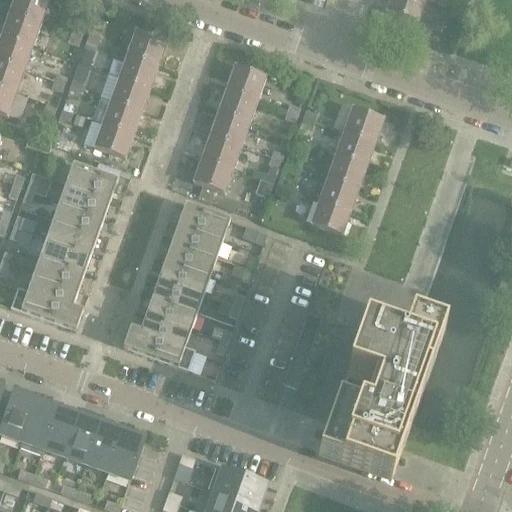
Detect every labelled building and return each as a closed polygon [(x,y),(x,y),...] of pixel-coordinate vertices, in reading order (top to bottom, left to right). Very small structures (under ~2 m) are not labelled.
[(38,0),(15,0),(10,17),(41,28),(49,4),(38,0)] [(418,27),(427,3),(418,0),(392,0),(387,16),(418,27)] [(442,0),(440,0),(438,7),(449,11),(451,3),(442,0)] [(10,17),(2,40),(33,51),(41,28),(10,17)] [(440,34),(443,27),(432,23),(429,30),(440,34)] [(73,31),(71,39),(81,43),(84,35),(73,31)] [(136,35),(128,59),(159,70),(167,46),(136,35)] [(90,37),(87,45),(98,48),(101,41),(90,37)] [(81,43),(71,39),(68,46),(79,50),(81,43)] [(2,40),(0,44),(0,65),(25,74),(33,51),(2,40)] [(98,48),(87,45),(85,52),(95,55),(98,48)] [(159,70),(128,59),(119,82),(150,93),(159,70)] [(0,65),(0,91),(16,97),(25,74),(0,65)] [(235,70),(227,94),(258,105),(266,81),(235,70)] [(57,77),(54,85),(65,89),(68,81),(57,77)] [(150,93),(119,82),(111,105),(142,116),(150,93)] [(73,83),(71,91),(81,94),(84,87),(73,83)] [(65,89),(54,85),(52,92),(63,96),(65,89)] [(0,117),(8,121),(16,97),(0,91),(0,117)] [(81,94),(71,91),(68,98),(79,102),(81,94)] [(227,94),(218,117),(249,128),(258,105),(227,94)] [(142,116),(111,105),(103,128),(134,139),(142,116)] [(66,106),(63,113),(72,116),(75,109),(66,106)] [(57,112),(46,108),(44,115),(54,119),(57,112)] [(290,108),(287,115),(298,119),(301,112),(290,108)] [(353,112),(344,136),(375,147),(384,123),(353,112)] [(63,114),(60,121),(71,125),(73,117),(63,114)] [(307,114),(304,121),(315,125),(317,118),(307,114)] [(298,119),(287,115),(285,122),(296,126),(298,119)] [(218,117),(210,140),(241,151),(249,128),(218,117)] [(77,119),(74,127),(82,130),(85,122),(77,119)] [(312,132),(315,125),(304,121),(301,128),(312,132)] [(134,139),(103,128),(95,152),(126,163),(134,139)] [(375,147),(344,136),(336,159),(367,170),(375,147)] [(210,140),(202,163),(233,174),(241,151),(210,140)] [(38,154),(41,146),(29,142),(26,150),(38,154)] [(49,158),(52,150),(41,146),(38,154),(49,158)] [(274,154),(271,161),(282,166),(285,158),(274,154)] [(367,170),(336,159),(328,182),(359,193),(367,170)] [(301,164),(290,160),(287,168),(298,171),(301,164)] [(282,166),(271,161),(269,168),(279,172),(282,166)] [(202,163),(194,187),(225,198),(233,174),(202,163)] [(298,171),(287,168),(285,174),(296,178),(298,171)] [(118,185),(73,169),(67,187),(111,203),(118,185)] [(17,178),(13,188),(21,191),(25,181),(17,178)] [(359,193),(328,182),(320,205),(351,216),(359,193)] [(39,186),(31,183),(27,193),(35,196),(39,186)] [(274,188),(263,184),(260,192),(271,196),(274,188)] [(111,203),(67,187),(60,205),(105,221),(111,203)] [(21,191),(13,188),(8,201),(17,204),(21,191)] [(290,194),(279,190),(277,198),(287,202),(290,194)] [(35,196),(27,193),(22,206),(31,209),(35,196)] [(105,221),(60,205),(54,223),(99,239),(105,221)] [(351,216),(320,205),(311,229),(342,240),(351,216)] [(230,225),(186,209),(179,227),(224,243),(230,225)] [(4,214),(0,224),(8,228),(12,217),(4,214)] [(26,222),(18,219),(14,230),(22,233),(26,222)] [(99,239),(54,223),(47,241),(92,257),(99,239)] [(8,228),(0,224),(0,238),(4,240),(8,228)] [(224,243),(179,227),(173,245),(218,261),(224,243)] [(22,233),(14,230),(10,242),(18,245),(22,233)] [(255,247),(263,250),(267,238),(259,235),(255,247)] [(92,257),(47,241),(41,259),(86,275),(92,257)] [(218,261),(173,245),(166,263),(211,279),(218,261)] [(13,259),(5,256),(1,266),(10,269),(13,259)] [(86,275),(41,259),(35,278),(79,293),(86,275)] [(250,261),(246,271),(254,274),(258,264),(250,261)] [(211,279),(166,263),(160,281),(205,297),(211,279)] [(10,269),(1,266),(0,269),(0,279),(5,281),(10,269)] [(254,274),(246,271),(242,284),(250,287),(254,274)] [(79,293),(35,278),(28,296),(73,312),(79,293)] [(205,297),(160,281),(153,299),(198,315),(205,297)] [(73,312),(28,296),(18,292),(11,313),(76,336),(83,315),(73,312)] [(237,297),(233,307),(242,310),(245,300),(237,297)] [(198,315),(153,299),(147,317),(192,333),(198,315)] [(242,310),(233,307),(229,320),(237,323),(242,310)] [(192,333),(147,317),(141,335),(185,351),(192,333)] [(364,334),(331,427),(318,463),(390,489),(403,452),(445,336),(411,325),(402,347),(364,334)] [(185,351),(141,335),(131,332),(123,352),(188,376),(196,355),(185,351)] [(224,333),(220,344),(229,347),(232,336),(224,333)] [(229,347),(220,344),(216,356),(224,359),(229,347)] [(20,452),(36,407),(13,399),(0,436),(21,444),(19,451),(20,452)] [(42,459),(58,414),(36,407),(20,452),(42,459)] [(66,459),(79,422),(58,414),(42,459),(42,460),(45,452),(66,459)] [(87,467),(101,429),(79,422),(66,459),(87,467)] [(109,475),(122,437),(101,429),(87,467),(109,475)] [(144,445),(122,437),(109,475),(131,483),(144,445)] [(192,472),(195,463),(183,459),(180,468),(192,472)] [(217,471),(208,494),(256,511),(265,488),(217,471)] [(32,487),(35,479),(21,474),(18,482),(32,487)] [(48,484),(35,479),(32,487),(45,492),(48,484)] [(21,492),(7,487),(4,495),(18,500),(21,492)] [(75,502),(78,494),(64,489),(61,497),(75,502)] [(91,499),(78,494),(75,502),(88,507),(91,499)] [(255,511),(256,511),(208,494),(208,495),(215,498),(210,511),(255,511)] [(169,496),(166,505),(179,509),(182,501),(169,496)] [(47,510),(50,502),(37,497),(34,506),(47,510)] [(51,511),(62,511),(64,507),(50,502),(47,510),(51,511)]
